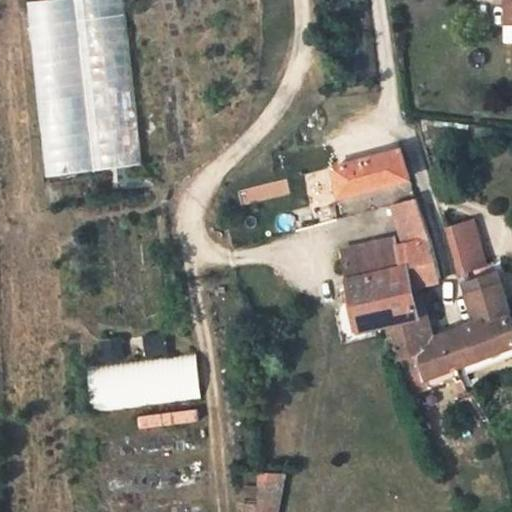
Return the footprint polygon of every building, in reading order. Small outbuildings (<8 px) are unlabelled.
[(139,167),(126,0),(28,0),(43,175),(139,167)] [(511,0),(498,0),(499,22),(511,22),(511,0)] [(330,158),(334,178),(401,168),(395,147),(330,158)] [(392,259),(396,277),(423,266),(406,186),(383,191),(394,228),(335,242),(344,271),(392,259)] [(446,258),(465,251),(453,208),(434,214),(446,258)] [(420,373),(465,354),(504,338),(482,256),(479,246),(465,251),(446,258),(459,310),(410,328),(404,305),(376,314),(382,327),(392,355),(412,350),(420,373)] [(392,259),(344,271),(346,281),(348,291),(357,320),(376,314),(404,305),(396,277),(392,259)] [(350,336),(382,327),(376,314),(357,320),(348,291),(339,295),(350,336)] [(92,410),(202,399),(198,352),(169,355),(167,331),(143,334),(145,358),(87,364),(92,410)] [(504,338),(465,354),(470,369),(510,352),(504,338)] [(470,369),(465,354),(420,373),(425,388),(470,369)] [(257,471),(255,511),(280,511),(282,472),(257,471)]
